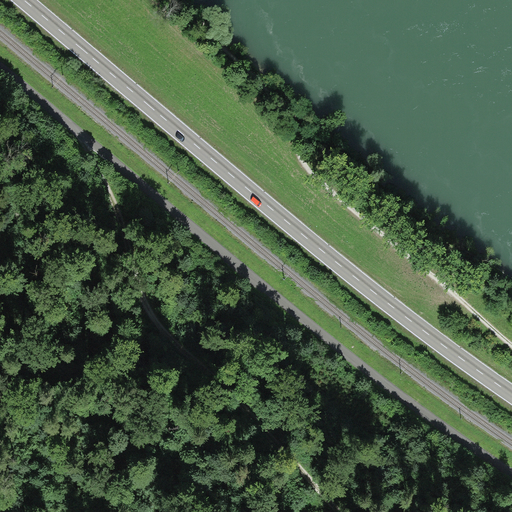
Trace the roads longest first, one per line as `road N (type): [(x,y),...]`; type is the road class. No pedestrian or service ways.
road 1 (track): [(0,67),(363,364),(511,472)]
road 2 (primary): [(21,0),(267,207),(511,393)]
road 3 (track): [(511,345),(340,202),(298,157),(286,112),(165,0)]
road 4 (track): [(336,511),(291,457),(166,339),(145,305),(104,174),(84,139)]
road 5 (track): [(270,511),(234,507),(47,416)]
road 6 (track): [(0,179),(124,242)]
